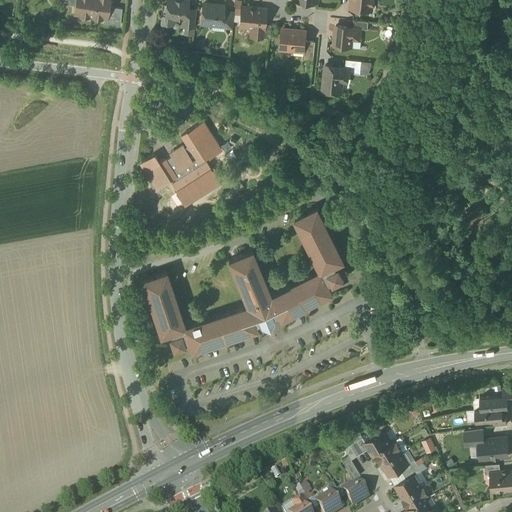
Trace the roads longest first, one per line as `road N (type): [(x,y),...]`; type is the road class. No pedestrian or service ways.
road 1 (residential): [(171,472),(124,355),(113,277),(131,81)]
road 2 (secondary): [(171,472),(302,410),(429,369),(511,353)]
road 3 (unclassified): [(0,64),(131,81)]
